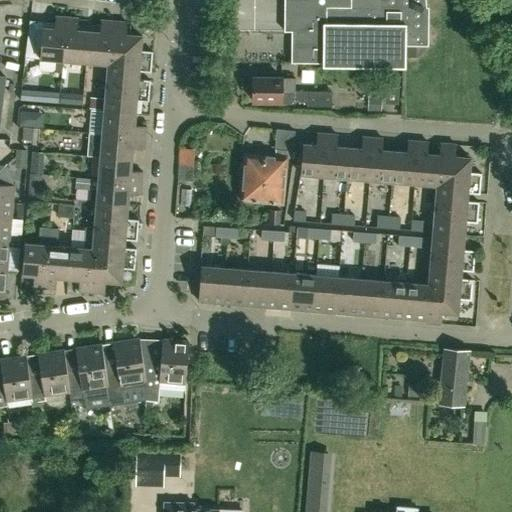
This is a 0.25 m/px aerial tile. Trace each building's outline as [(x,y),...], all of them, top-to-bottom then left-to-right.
[(285,0),(285,31),(292,31),(292,62),(323,62),(323,66),(406,67),(405,45),(429,46),(429,8),(426,7),(424,0),(285,0)] [(42,32),(28,30),(25,58),(40,59),(39,68),(41,71),(52,71),(55,69),(63,70),(63,60),(67,17),(55,16),(54,28),(42,27),(42,32)] [(63,60),(86,62),(88,30),(77,29),(78,17),(67,17),(63,60)] [(86,62),(109,64),(114,19),(101,18),(100,31),(88,30),(86,62)] [(128,21),(114,19),(109,64),(105,110),(135,113),(136,99),(148,100),(150,80),(138,79),(139,70),(151,71),(153,50),(141,49),(142,35),(126,34),(128,21)] [(296,78),(282,78),(253,77),(253,100),(281,101),(281,103),(295,103),(295,101),(307,101),(307,106),(331,106),(331,91),(295,91),(296,78)] [(36,90),(35,101),(58,102),(59,92),(36,90)] [(89,132),(145,137),(146,125),(134,124),(135,113),(105,110),(91,109),(89,132)] [(276,130),(275,151),(293,152),(295,133),(294,133),(276,130)] [(87,155),(101,156),(131,158),(132,148),(144,149),(145,137),(89,132),(87,155)] [(300,174),(323,176),(327,134),(317,133),(316,145),(303,144),(300,174)] [(337,147),(338,135),(327,134),(323,176),(346,178),(348,148),(337,147)] [(346,178),(369,180),(372,138),(363,137),(362,149),(348,148),(346,178)] [(382,151),(383,139),(372,138),(369,180),(392,182),(394,152),(382,151)] [(392,182),(415,184),(418,142),(408,141),(407,153),(394,152),(392,182)] [(428,154),(429,143),(418,142),(415,184),(437,186),(433,234),(464,236),(465,222),(477,223),(479,203),(467,202),(468,193),(480,194),(482,174),(469,173),(471,158),(455,157),(456,146),(441,144),(440,155),(428,154)] [(194,148),(181,148),(179,148),(177,179),(191,180),(194,148)] [(287,157),(274,156),(245,154),(242,200),(272,202),(283,203),(287,157)] [(77,176),(77,177),(141,183),(142,170),(130,169),(131,158),(101,156),(99,178),(77,176)] [(98,188),(97,202),(127,204),(128,193),(140,194),(141,183),(77,177),(76,188),(91,189),(91,187),(98,188)] [(0,216),(10,217),(13,184),(0,183),(0,216)] [(126,217),(127,204),(97,202),(95,227),(90,291),(104,292),(105,281),(120,282),(122,268),(133,269),(135,248),(123,247),(124,238),(136,240),(138,218),(126,217)] [(79,219),(78,204),(61,205),(62,220),(79,219)] [(293,221),(305,222),(306,213),(294,212),(293,221)] [(331,224),(342,225),(343,216),(332,215),(331,224)] [(0,216),(0,242),(8,243),(10,217),(0,216)] [(342,225),(354,226),(354,217),(343,216),(342,225)] [(376,228),(388,229),(389,219),(377,219),(376,228)] [(388,229),(399,230),(400,220),(389,219),(388,229)] [(411,230),(423,231),(423,222),(411,221),(411,230)] [(24,243),(24,245),(21,274),(33,275),(32,286),(44,287),(49,227),(39,226),(37,244),(24,243)] [(77,290),(90,291),(95,227),(84,226),(83,248),(71,247),(68,278),(78,279),(77,290)] [(49,227),(44,287),(55,288),(56,277),(68,278),(71,247),(56,246),(58,228),(49,227)] [(216,236),(227,237),(228,228),(217,227),(216,236)] [(239,237),(239,228),(228,228),(227,237),(239,237)] [(307,237),(319,238),(320,229),(308,228),(307,237)] [(330,239),(331,230),(320,229),(319,238),(330,239)] [(261,239),(273,240),(274,231),(262,230),(261,239)] [(284,240),(284,231),(274,231),(273,240),(284,240)] [(352,241),(364,242),(365,233),(353,232),(352,241)] [(376,243),(376,234),(365,233),(364,242),(376,243)] [(463,250),(464,236),(433,234),(428,286),(406,284),(403,318),(426,320),(425,323),(441,325),(442,313),(457,314),(458,300),(471,301),(472,280),(460,279),(461,270),(473,271),(474,251),(463,250)] [(398,245),(410,246),(410,237),(399,236),(398,245)] [(421,247),(422,238),(410,237),(410,246),(421,247)] [(0,242),(0,268),(6,269),(8,243),(0,242)] [(222,303),(225,268),(202,266),(199,301),(222,303)] [(222,303),(244,305),(247,270),(225,268),(222,303)] [(267,307),(270,272),(247,270),(244,305),(267,307)] [(267,307),(290,309),(293,274),(270,272),(267,307)] [(290,309),(313,311),(315,276),(293,274),(290,309)] [(313,311),(335,313),(338,278),(315,276),(313,311)] [(335,313),(358,315),(361,280),(338,278),(335,313)] [(358,315),(381,316),(384,282),(361,280),(358,315)] [(381,316),(403,318),(406,284),(384,282),(381,316)] [(122,389),(147,385),(143,357),(140,343),(140,338),(112,343),(115,362),(103,364),(107,386),(109,399),(123,396),(122,389)] [(160,387),(187,388),(189,340),(162,339),(161,354),(154,353),(152,354),(151,345),(150,343),(148,342),(140,343),(143,357),(147,385),(147,386),(146,401),(159,401),(160,387)] [(77,367),(65,369),(69,391),(70,401),(85,399),(84,389),(107,386),(103,364),(100,344),(74,348),(77,367)] [(464,405),(469,352),(444,349),(439,403),(464,405)] [(39,373),(28,375),(31,397),(32,402),(46,400),(46,394),(69,391),(65,369),(62,350),(37,354),(39,373)] [(0,370),(1,379),(0,379),(0,406),(8,405),(7,400),(31,397),(28,375),(25,355),(0,359),(0,370)] [(311,452),(308,494),(324,496),(327,453),(311,452)] [(165,473),(180,474),(180,456),(138,454),(137,482),(164,483),(165,473)] [(226,511),(227,510),(193,509),(193,503),(164,502),(163,511),(226,511)]
